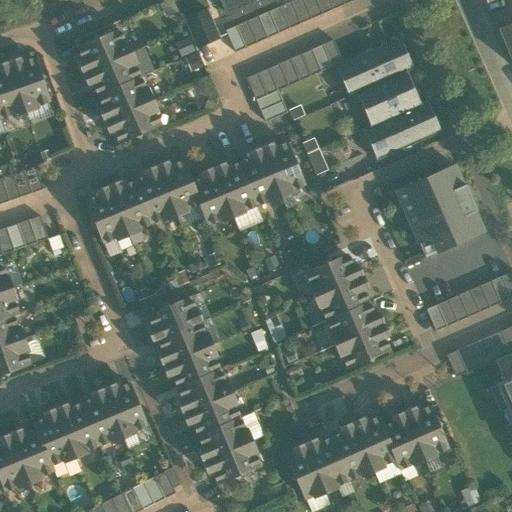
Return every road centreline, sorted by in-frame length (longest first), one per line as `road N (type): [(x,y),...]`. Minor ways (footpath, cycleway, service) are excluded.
road 1 (residential): [(430,354),(355,186),(511,117)]
road 2 (residential): [(63,193),(128,349),(0,398)]
road 3 (residential): [(241,111),(222,72),(387,0)]
road 4 (residential): [(241,111),(90,171)]
road 5 (residential): [(90,171),(40,28)]
road 6 (residential): [(430,354),(296,408)]
